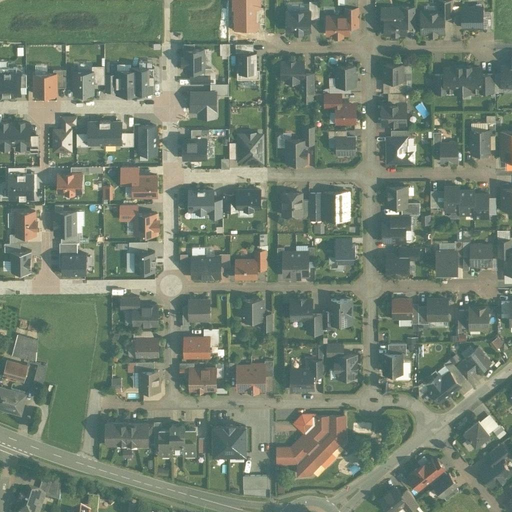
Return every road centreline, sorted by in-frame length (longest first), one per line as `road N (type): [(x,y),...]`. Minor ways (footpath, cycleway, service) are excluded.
road 1 (tertiary): [(9,437),(255,511)]
road 2 (residential): [(357,174),(170,176)]
road 3 (residential): [(358,402),(173,404)]
road 4 (residential): [(181,286),(358,285)]
road 5 (residential): [(331,510),(433,426)]
road 6 (residential): [(44,105),(168,106)]
